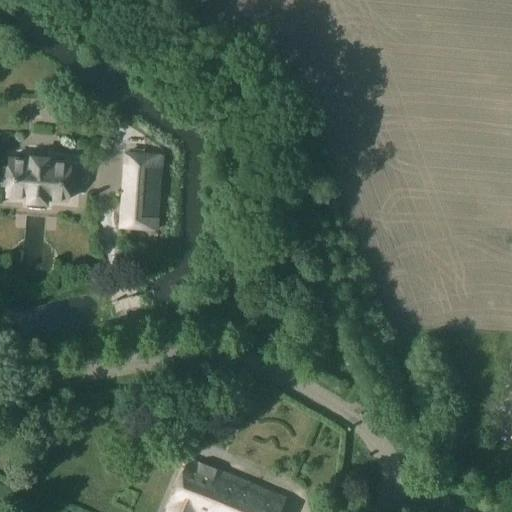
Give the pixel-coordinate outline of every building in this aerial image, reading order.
[(162,156),(126,153),(120,227),(156,230),(162,156)] [(29,159),(9,157),(6,195),(27,197),(27,201),(46,202),(46,198),(68,200),(70,173),(77,173),(77,164),(71,163),(71,162),(51,161),(50,159),(50,157),(31,156),(31,158),(29,159)] [(37,231),(37,215),(26,214),(26,231),(37,231)] [(188,458),(183,469),(181,470),(170,494),(170,495),(167,503),(168,505),(166,511),(169,511),(277,511),(283,498),(188,458)] [(124,500),(131,488),(120,482),(113,494),(124,500)]
